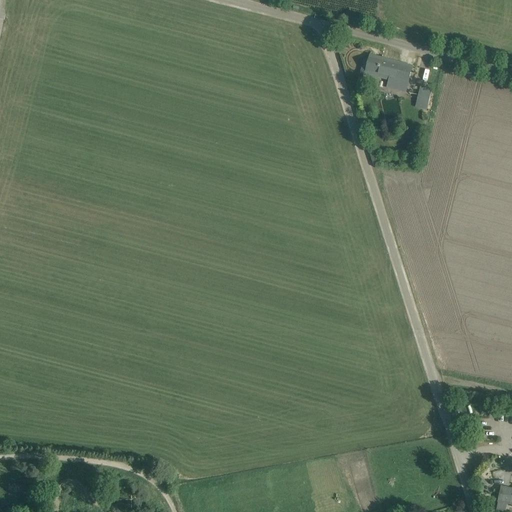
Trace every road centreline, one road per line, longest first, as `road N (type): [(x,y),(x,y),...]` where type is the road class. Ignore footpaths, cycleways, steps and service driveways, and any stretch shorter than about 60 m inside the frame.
road 1 (unclassified): [(474,511),(322,24)]
road 2 (unclassified): [(511,74),(322,24)]
road 3 (track): [(0,457),(121,466),(152,479),(174,511)]
